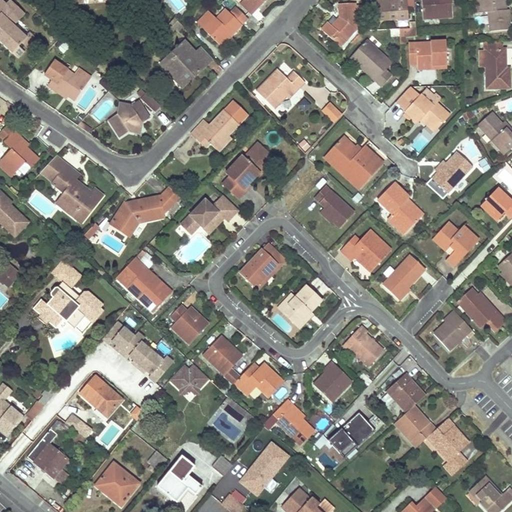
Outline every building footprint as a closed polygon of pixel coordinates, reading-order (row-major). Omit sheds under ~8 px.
[(9,0),(6,3),(2,0),(0,0),(0,42),(11,53),(21,42),(26,37),(14,25),(25,14),(9,0)] [(260,10),(268,0),(245,0),(241,5),(252,15),(258,8),(260,10)] [(374,0),(375,21),(387,21),(398,20),(398,21),(408,20),(406,0),(374,0)] [(422,0),(423,20),(453,18),(451,0),(422,0)] [(491,33),(500,32),(510,31),(508,12),(504,12),(502,0),(475,0),(477,15),(489,13),(491,33)] [(332,25),(330,24),(328,22),(322,30),(340,46),(357,29),(356,20),(355,7),(355,4),(339,4),(340,17),(332,25)] [(364,19),(363,7),(355,7),(356,20),(364,19)] [(242,27),(248,21),(236,10),(230,15),(242,27)] [(209,14),(204,19),(199,24),(206,31),(204,33),(221,49),(242,27),(230,15),(227,12),(218,22),(209,14)] [(177,29),(180,25),(178,23),(175,19),(167,28),(172,33),(177,29)] [(417,37),(417,28),(416,28),(410,28),(401,29),(402,37),(417,37)] [(26,47),(35,39),(29,34),(26,37),(21,42),(26,47)] [(365,42),(347,61),(373,85),(384,73),(390,66),(365,42)] [(208,67),(196,55),(184,43),(171,57),(174,61),(167,68),(178,78),(175,81),(185,90),(197,78),(194,75),(197,72),(200,74),(208,67)] [(446,66),(445,43),(415,44),(416,64),(416,72),(425,71),(425,67),(446,66)] [(487,90),(499,89),(511,89),(511,70),(507,70),(506,51),(503,51),(503,43),(483,43),(484,52),(486,52),(487,68),(487,90)] [(408,45),(409,64),(416,64),(415,44),(408,45)] [(19,59),(25,49),(20,45),(14,55),(19,59)] [(214,61),(202,49),(196,55),(208,67),(214,61)] [(174,61),(171,57),(161,67),(175,81),(178,78),(167,68),(174,61)] [(74,101),(87,83),(61,65),(47,85),(54,90),(55,88),(67,97),(74,101)] [(295,88),(296,89),(303,81),(293,72),(286,79),(276,70),(256,92),(276,109),(295,88)] [(379,90),(390,79),(384,73),(373,85),(379,90)] [(67,97),(55,88),(54,90),(65,99),(67,97)] [(412,119),(418,124),(422,120),(425,117),(438,130),(451,116),(436,103),(433,107),(421,95),(420,97),(410,88),(396,102),(406,111),(405,112),(406,113),(412,119)] [(142,90),(138,94),(143,98),(147,94),(142,90)] [(143,98),(142,99),(156,112),(161,107),(147,94),(143,98)] [(311,104),(304,98),(299,104),(305,110),(311,104)] [(119,114),(110,120),(120,137),(129,131),(136,133),(144,128),(141,124),(152,117),(142,100),(133,105),(127,103),(120,107),(119,114)] [(329,103),(322,111),(334,122),(341,113),(329,103)] [(203,121),(190,135),(197,142),(201,137),(209,145),(216,151),(228,137),(239,126),(224,112),(209,127),(203,121)] [(467,113),(462,115),(466,123),(471,120),(467,113)] [(511,135),(503,125),(492,114),(477,128),(504,157),(511,149),(511,135)] [(422,120),(435,133),(438,130),(425,117),(422,120)] [(22,140),(8,126),(0,134),(0,138),(12,149),(0,161),(0,165),(12,177),(19,169),(26,162),(31,167),(38,160),(26,147),(24,150),(18,145),(22,140)] [(327,153),(335,160),(343,167),(340,171),(359,189),(383,163),(364,146),(359,152),(342,136),(327,153)] [(201,137),(197,142),(205,149),(209,145),(201,137)] [(228,137),(216,151),(218,153),(230,140),(228,137)] [(305,140),(300,144),(305,152),(311,147),(305,140)] [(264,154),(271,154),(259,142),(255,146),(264,154)] [(223,183),(239,198),(252,185),(250,183),(258,175),(256,173),(265,165),(271,165),(271,154),(264,154),(255,146),(245,157),(243,155),(227,173),(230,176),(223,183)] [(471,167),(455,152),(445,163),(436,173),(430,179),(447,194),(471,167)] [(335,160),(327,153),(323,156),(340,171),(343,167),(335,160)] [(65,209),(84,224),(103,198),(95,191),(92,195),(90,198),(81,191),(83,189),(75,182),(80,176),(54,157),(45,168),(59,178),(54,185),(58,188),(62,185),(69,190),(66,194),(62,199),(69,204),(65,209)] [(490,168),(485,159),(479,162),(484,171),(490,168)] [(436,173),(445,163),(441,161),(433,170),(436,173)] [(19,169),(25,174),(31,167),(26,162),(19,169)] [(256,173),(258,175),(260,177),(271,165),(265,165),(256,173)] [(311,165),(302,178),(313,185),(321,172),(311,165)] [(45,168),(39,174),(54,185),(59,178),(45,168)] [(390,217),(406,232),(419,218),(404,203),(406,200),(408,198),(393,184),(377,200),(392,215),(390,217)] [(58,188),(66,194),(69,190),(62,185),(58,188)] [(316,197),(321,202),(326,206),(322,210),(341,228),(355,213),(327,186),(316,197)] [(90,198),(92,195),(83,189),(81,191),(90,198)] [(126,206),(125,204),(110,219),(128,236),(138,225),(163,220),(162,215),(178,199),(169,189),(158,200),(158,199),(136,204),(137,207),(130,209),(126,206)] [(483,205),(499,220),(505,214),(511,206),(511,201),(505,195),(498,189),(483,205)] [(0,221),(14,235),(27,221),(9,204),(11,202),(3,195),(0,197),(0,221)] [(206,199),(181,224),(192,234),(201,225),(210,233),(221,222),(218,219),(222,215),(225,218),(228,221),(239,210),(224,195),(213,206),(206,199)] [(58,205),(65,209),(69,204),(62,199),(58,205)] [(404,203),(419,218),(422,216),(406,200),(404,203)] [(406,232),(390,217),(386,221),(402,236),(406,232)] [(106,223),(125,239),(128,236),(110,219),(106,223)] [(434,240),(446,251),(451,247),(455,251),(446,260),(455,268),(479,242),(470,234),(469,236),(462,229),(460,231),(449,222),(434,240)] [(100,228),(95,224),(85,235),(89,239),(100,228)] [(470,234),(479,242),(481,240),(465,226),(462,229),(469,236),(470,234)] [(370,273),(391,251),(370,230),(359,240),(355,236),(340,251),(352,262),(355,258),(370,273)] [(273,250),(267,244),(261,250),(267,256),(273,250)] [(276,264),(278,266),(279,267),(285,261),(273,250),(267,256),(261,250),(239,274),(254,288),(276,264)] [(511,254),(498,267),(502,272),(511,283),(511,282),(511,254)] [(383,285),(391,293),(400,301),(427,271),(410,256),(383,285)] [(147,269),(135,257),(116,278),(136,297),(153,313),(172,293),(165,287),(162,290),(155,285),(153,287),(147,281),(149,278),(144,272),(147,269)] [(63,265),(60,262),(48,276),(51,278),(63,265)] [(276,264),(254,288),(257,291),(279,267),(278,266),(276,264)] [(79,279),(63,265),(51,278),(58,285),(54,290),(52,290),(47,295),(48,298),(49,300),(44,306),(38,301),(30,311),(37,317),(38,318),(40,316),(46,320),(44,323),(46,325),(52,330),(59,322),(62,325),(68,318),(71,321),(77,320),(78,318),(86,324),(92,318),(96,319),(100,314),(97,311),(100,308),(84,295),(81,295),(74,302),(65,294),(79,279)] [(162,290),(165,287),(147,269),(144,272),(149,278),(147,281),(153,287),(155,285),(162,290)] [(499,275),(509,286),(511,283),(502,272),(499,275)] [(9,288),(13,283),(7,277),(3,283),(9,288)] [(321,302),(305,287),(295,297),(282,312),(296,326),(309,312),(310,313),(321,302)] [(477,296),(471,289),(455,304),(480,330),(486,325),(494,333),(506,322),(492,307),(489,309),(483,304),(482,304),(476,297),(477,296)] [(292,294),(278,309),(282,312),(295,297),(292,294)] [(492,307),(480,294),(477,296),(476,297),(482,304),(483,304),(489,309),(492,307)] [(181,307),(175,313),(170,318),(175,324),(170,329),(188,347),(208,326),(197,316),(192,321),(185,315),(187,313),(181,307)] [(192,321),(197,316),(191,309),(187,313),(185,315),(192,321)] [(309,312),(296,326),(300,329),(312,316),(310,313),(309,312)] [(474,335),(453,312),(443,322),(445,324),(433,336),(448,353),(465,337),(468,341),(474,335)] [(38,318),(37,317),(34,320),(44,328),(46,325),(44,323),(46,320),(40,316),(38,318)] [(89,327),(86,324),(78,318),(77,320),(71,321),(68,318),(62,325),(79,339),(89,327)] [(89,327),(96,319),(92,318),(86,324),(89,327)] [(134,337),(117,323),(104,338),(110,343),(111,341),(123,351),(120,354),(127,359),(129,356),(151,374),(148,378),(155,383),(172,362),(165,357),(163,360),(141,342),(144,338),(137,333),(134,337)] [(368,332),(362,326),(345,344),(359,357),(370,367),(384,351),(366,334),(368,332)] [(228,342),(225,340),(222,337),(203,356),(224,377),(241,361),(225,345),(228,342)] [(225,345),(241,361),(243,358),(228,342),(225,345)] [(359,357),(345,344),(343,346),(358,359),(359,357)] [(197,387),(206,376),(191,364),(186,370),(180,366),(168,381),(179,389),(186,395),(187,391),(190,391),(192,394),(197,387)] [(314,386),(323,395),(333,403),(352,382),(334,364),(314,386)] [(269,399),(276,391),(283,384),(267,368),(260,375),(256,372),(258,370),(253,365),(235,384),(248,396),(257,387),(269,399)] [(260,375),(267,368),(263,365),(258,370),(256,372),(260,375)] [(73,388),(83,397),(93,405),(95,403),(108,415),(121,400),(88,371),(73,388)] [(395,403),(405,414),(414,406),(425,396),(413,383),(411,385),(409,382),(411,380),(406,374),(396,382),(387,390),(397,401),(395,403)] [(0,386),(0,430),(6,435),(21,417),(0,400),(0,395),(5,389),(6,388),(2,385),(0,386)] [(0,396),(2,398),(8,391),(5,389),(0,395),(0,396)] [(43,396),(38,402),(33,407),(35,409),(28,418),(31,421),(56,392),(53,389),(49,395),(43,391),(40,394),(43,396)] [(251,416),(229,397),(221,407),(243,426),(251,416)] [(306,423),(308,421),(287,401),(264,424),(270,430),(276,423),(281,418),(285,414),(290,408),(306,423)] [(417,447),(429,437),(436,430),(430,422),(428,424),(425,421),(426,420),(414,406),(405,414),(393,424),(404,436),(406,435),(417,447)] [(143,413),(137,407),(130,415),(136,421),(143,413)] [(300,446),(315,432),(306,423),(290,408),(285,414),(281,418),(276,423),(292,438),(300,446)] [(374,430),(358,413),(328,442),(344,458),(374,430)] [(72,414),(66,422),(85,436),(91,428),(72,414)] [(454,427),(447,419),(436,430),(429,437),(439,448),(437,450),(448,462),(444,466),(453,475),(467,462),(458,452),(468,444),(455,430),(454,431),(452,429),(454,427)] [(69,458),(66,456),(62,453),(63,452),(59,448),(56,451),(49,445),(57,436),(61,438),(70,427),(65,423),(63,425),(57,421),(27,458),(53,478),(69,458)] [(77,433),(73,439),(68,444),(75,450),(85,439),(77,433)] [(319,450),(329,444),(324,436),(314,442),(319,450)] [(288,457),(270,443),(241,480),(257,493),(263,486),(272,494),(279,484),(272,478),(288,457)] [(166,458),(156,450),(147,461),(157,469),(166,458)] [(193,466),(180,456),(178,459),(190,469),(193,466)] [(231,467),(221,458),(212,469),(222,478),(231,467)] [(187,488),(191,492),(195,495),(201,487),(186,475),(190,469),(178,459),(156,486),(176,502),(187,488)] [(113,463),(104,474),(94,486),(120,507),(139,484),(113,463)] [(231,472),(241,479),(247,470),(236,464),(231,472)] [(495,490),(496,489),(497,489),(485,476),(471,490),(482,502),(480,504),(487,511),(498,511),(511,500),(511,491),(509,488),(500,496),(495,490)] [(443,495),(436,487),(415,507),(410,502),(399,511),(432,511),(446,500),(443,495)] [(310,499),(304,494),(299,489),(281,508),(284,511),(319,511),(316,509),(320,505),(312,497),(310,499)] [(230,511),(241,511),(245,507),(240,503),(244,497),(236,491),(234,493),(232,496),(224,490),(216,500),(230,511)] [(240,503),(245,507),(253,498),(247,493),(244,497),(240,503)]
